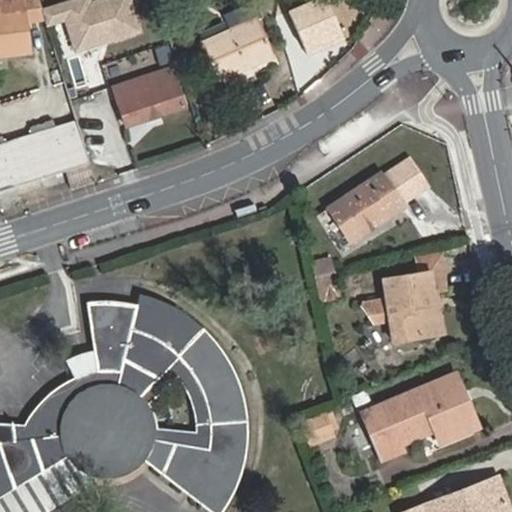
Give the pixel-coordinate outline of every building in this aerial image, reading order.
[(0,0),(0,55),(27,53),(22,12),(40,10),(36,0),(0,0)] [(138,29),(127,0),(94,0),(87,2),(86,0),(70,0),(58,4),(74,50),(138,29)] [(227,32),(200,45),(216,80),(270,55),(254,20),(259,18),(251,1),(220,16),(227,32)] [(74,50),(58,4),(44,9),(60,55),(74,50)] [(167,41),(154,46),(159,60),(172,56),(167,41)] [(169,70),(114,87),(125,126),(181,108),(169,70)] [(0,192),(90,164),(76,122),(55,128),(52,122),(30,130),(32,137),(5,145),(2,139),(0,139),(0,192)] [(327,209),(351,243),(403,207),(426,190),(405,162),(382,178),(378,174),(327,209)] [(386,284),(399,344),(442,335),(451,333),(442,291),(449,289),(441,255),(417,261),(420,276),(386,284)] [(317,299),(338,298),(335,257),(314,258),(317,299)] [(145,460),(212,511),(216,511),(222,504),(233,481),(240,455),(242,430),(240,405),(232,381),(221,358),(206,337),(186,320),(163,306),(136,295),(133,306),(106,304),(83,306),(94,377),(79,381),(66,386),(49,398),(42,405),(23,429),(0,426),(0,511),(25,511),(99,466),(105,467),(110,468),(117,467),(123,465),(129,462),(133,458),(141,447),(150,454),(145,460)] [(458,376),(365,416),(384,462),(405,454),(401,443),(435,429),(442,444),(481,427),(458,376)] [(337,412),(308,423),(316,443),(345,432),(337,412)] [(511,511),(511,504),(502,480),(423,511),(511,511)]
